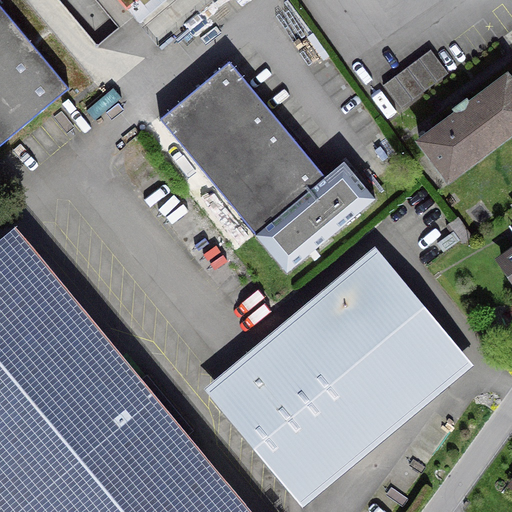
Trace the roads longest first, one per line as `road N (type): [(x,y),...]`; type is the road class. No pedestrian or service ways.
road 1 (unknown): [(0,198),(73,144),(216,325)]
road 2 (residential): [(511,405),(434,511)]
